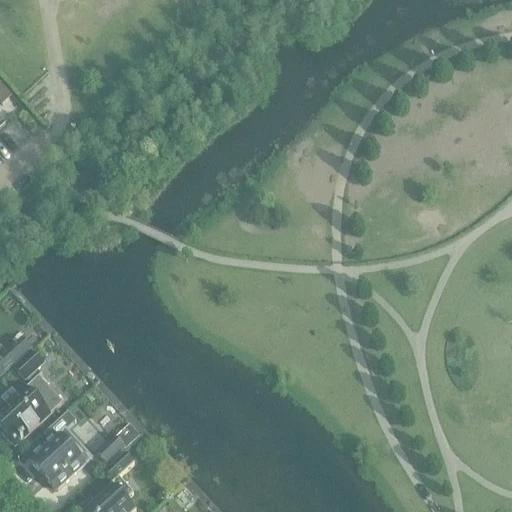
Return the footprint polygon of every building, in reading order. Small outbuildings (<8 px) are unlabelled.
[(11,99),(6,92),(0,97),(0,105),(2,107),(7,102),(11,99)] [(22,341),(6,355),(0,348),(0,380),(1,381),(33,352),(22,341)] [(33,357),(16,373),(25,383),(43,367),(33,357)] [(6,409),(0,414),(0,432),(2,434),(0,436),(11,447),(12,446),(15,449),(20,445),(21,446),(23,443),(23,442),(62,406),(39,381),(43,378),(37,372),(25,383),(29,388),(15,401),(12,398),(3,406),(6,409)] [(29,464),(57,494),(92,461),(65,432),(29,464)] [(116,442),(98,458),(107,468),(124,452),(116,442)] [(119,481),(135,467),(125,457),(105,476),(114,486),(86,511),(134,511),(127,503),(134,497),(119,481)]
